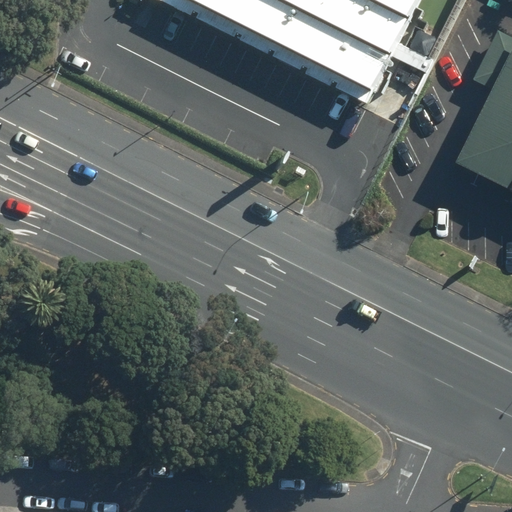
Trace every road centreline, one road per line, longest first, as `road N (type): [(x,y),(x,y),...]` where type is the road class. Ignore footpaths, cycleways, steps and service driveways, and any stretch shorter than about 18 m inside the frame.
road 1 (residential): [(0,481),(354,511)]
road 2 (secondary): [(171,203),(470,351)]
road 3 (secondary): [(0,122),(171,203)]
road 4 (primary): [(171,203),(75,237),(0,213)]
road 5 (residential): [(397,511),(470,351)]
